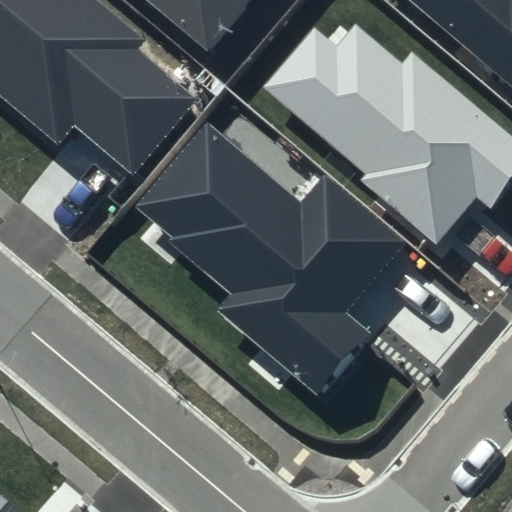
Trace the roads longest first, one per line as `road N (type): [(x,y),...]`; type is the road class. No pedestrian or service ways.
road 1 (residential): [(0,305),(244,511)]
road 2 (residential): [(404,511),(511,384)]
